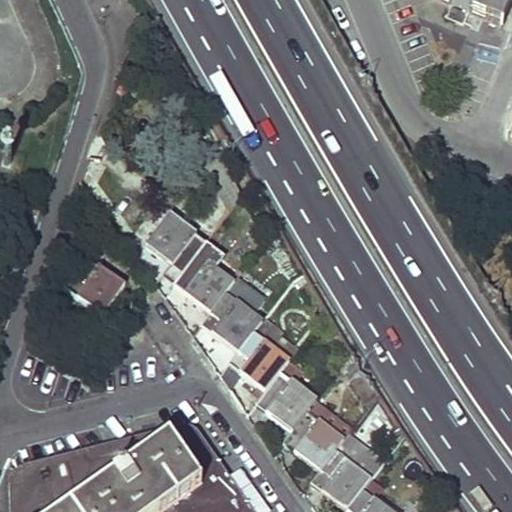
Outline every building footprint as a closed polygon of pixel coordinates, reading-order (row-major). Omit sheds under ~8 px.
[(433,0),(498,28),(509,0),(433,0)] [(194,258),(203,247),(167,220),(144,250),(178,278),(194,258)] [(231,286),(194,258),(178,278),(170,288),(207,318),(222,298),(231,286)] [(123,290),(87,264),(65,295),(106,323),(123,300),(117,297),(123,290)] [(259,326),(222,298),(207,318),(198,329),(235,357),(250,337),(259,326)] [(287,365),(250,337),(235,357),(226,368),(254,392),(249,398),(256,404),(278,377),(287,365)] [(314,404),(278,377),(256,404),(254,407),(290,436),(305,416),(314,404)] [(341,444),(305,416),(290,436),(281,447),(317,475),(332,456),(341,444)] [(252,511),(194,429),(182,426),(19,469),(8,484),(10,511),(252,511)] [(369,483),(332,456),(317,475),(308,486),(341,511),(347,511),(360,496),(369,483)] [(380,511),(360,496),(347,511),(380,511)] [(425,511),(435,501),(428,496),(418,508),(422,511),(425,511)]
